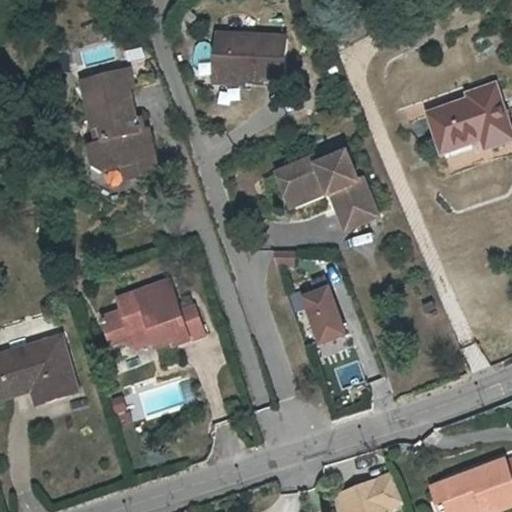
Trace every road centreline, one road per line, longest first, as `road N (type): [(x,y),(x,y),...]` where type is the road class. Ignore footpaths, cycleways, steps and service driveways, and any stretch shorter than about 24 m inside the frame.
road 1 (residential): [(117,511),(435,408),(511,372)]
road 2 (unknown): [(291,455),(179,82)]
